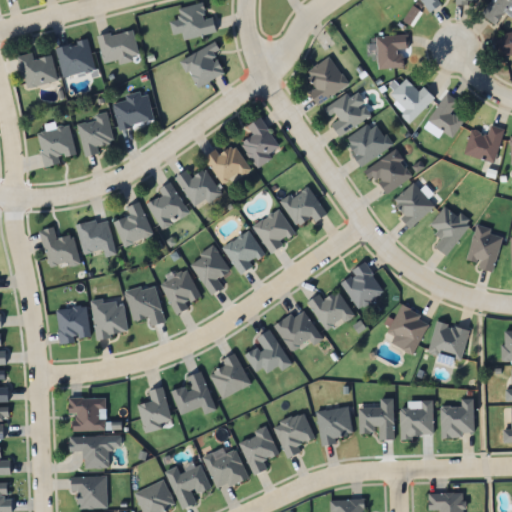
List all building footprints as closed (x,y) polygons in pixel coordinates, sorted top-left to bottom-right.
[(420,0),(429,10),(441,0),(420,0)] [(511,0),(492,0),(481,15),(494,25),(504,12),(511,18),(511,0)] [(177,9),(179,20),(169,22),(172,35),(182,33),(183,39),(216,33),(213,17),(204,18),(202,4),(177,9)] [(132,29),(98,37),(104,66),(138,58),(132,29)] [(499,59),(511,54),(511,31),(492,38),(499,59)] [(377,36),(377,68),(405,68),(404,52),(408,52),(407,36),(377,36)] [(63,78),(94,70),(86,40),(55,48),(63,78)] [(219,51),(215,43),(180,60),(195,88),(223,74),(213,54),(219,51)] [(57,81),(51,56),(34,60),(32,53),(18,56),(25,89),(57,81)] [(348,86),(330,57),(306,71),(316,89),(309,94),(316,105),(348,86)] [(423,87),(418,92),(406,80),(387,97),(411,122),(434,99),(423,87)] [(329,124),(339,137),(371,116),(354,90),(323,111),(331,122),(329,124)] [(112,102),(119,130),(153,121),(146,93),(112,102)] [(458,102),(446,93),(427,122),(452,139),(464,121),(451,112),(458,102)] [(98,154),(97,146),(113,143),(107,115),(76,121),(84,157),(98,154)] [(255,167),(281,151),(260,117),(247,126),(253,135),(240,143),(255,167)] [(344,141),(361,167),(392,146),(375,121),(344,141)] [(60,164),(59,161),(76,157),(68,126),(36,134),(44,168),(60,164)] [(464,155),(493,164),(504,130),(490,126),(487,135),(471,130),(464,155)] [(215,150),(205,156),(222,186),(249,171),(235,146),(218,155),(215,150)] [(366,171),(384,196),(412,175),(394,150),(366,171)] [(191,178),(186,170),(174,178),(196,210),(220,193),(204,169),(191,178)] [(161,196),(147,204),(161,229),(188,214),(170,182),(157,190),(161,196)] [(281,203),(298,229),(324,212),(306,185),(281,203)] [(125,208),(128,216),(113,222),(123,247),(152,235),(139,202),(125,208)] [(429,226),(442,235),(433,247),(445,256),(470,223),(445,205),(429,226)] [(267,252),(295,238),(281,210),(253,225),(267,252)] [(82,254),(102,250),(104,257),(115,255),(107,218),(76,225),(82,254)] [(467,259),(476,262),(475,268),(492,272),(502,234),(474,227),(467,259)] [(72,235),(56,239),(53,228),(40,231),(48,268),(78,262),(72,235)] [(239,273),(265,256),(248,230),(222,247),(239,273)] [(223,287),(218,279),(230,272),(214,247),(189,262),(209,295),(223,287)] [(383,293),(366,264),(339,280),(357,309),(383,293)] [(160,283),(174,314),(201,301),(187,271),(160,283)] [(125,292),(133,322),(148,318),(149,326),(164,323),(155,285),(125,292)] [(319,295),(307,303),(327,333),(353,316),(337,291),(322,300),(319,295)] [(96,338),(126,335),(121,298),(91,302),(96,338)] [(59,343),(89,340),(86,306),(56,309),(59,343)] [(390,343),(411,355),(430,322),(401,306),(386,333),(393,337),(390,343)] [(312,346),(322,340),(302,308),(273,326),(290,353),(309,341),(312,346)] [(428,352),(461,360),(468,330),(436,322),(428,352)] [(290,363),(269,330),(256,339),(260,346),(245,356),(257,375),(262,372),(266,379),(290,363)] [(502,361),(511,361),(511,330),(502,330),(502,361)] [(221,360),(225,367),(209,374),(221,399),(249,386),(235,354),(221,360)] [(6,385),(6,372),(0,371),(0,403),(8,404),(8,385),(6,385)] [(201,372),(184,378),(187,386),(171,392),(180,415),(201,407),(203,415),(215,411),(201,372)] [(144,431),(171,425),(163,387),(148,391),(150,402),(138,405),(144,431)] [(70,398),(70,431),(105,431),(105,398),(70,398)] [(393,399),(380,399),(380,409),(358,409),(358,434),(376,434),(376,440),(393,440),(393,399)] [(440,436),(473,436),(473,399),(461,399),(461,407),(440,407),(440,436)] [(399,409),(399,437),(432,437),(432,401),(420,401),(420,409),(399,409)] [(335,437),(352,435),(348,407),(316,412),(321,446),(336,444),(335,437)] [(511,407),(511,431),(503,431),(503,442),(511,442),(511,407)] [(314,439),(303,413),(273,426),(286,458),(302,452),(299,445),(314,439)] [(237,441),(252,475),(267,469),(263,461),(278,454),(267,428),(237,441)] [(83,468),(110,468),(110,437),(68,437),(68,452),(83,452),(83,468)] [(247,479),(236,451),(215,458),(213,454),(204,457),(216,490),(247,479)] [(0,460),(0,476),(10,476),(10,460),(0,460)] [(209,488),(201,466),(179,474),(177,467),(166,471),(180,509),(196,503),(192,494),(209,488)] [(106,508),(106,477),(70,477),(70,493),(78,493),(78,508),(106,508)] [(165,511),(175,508),(163,480),(134,493),(141,511),(165,511)] [(9,511),(9,483),(0,483),(0,511),(9,511)] [(427,493),(427,510),(437,510),(437,511),(463,511),(463,493),(427,493)] [(366,511),(366,500),(330,500),(330,511),(366,511)]
